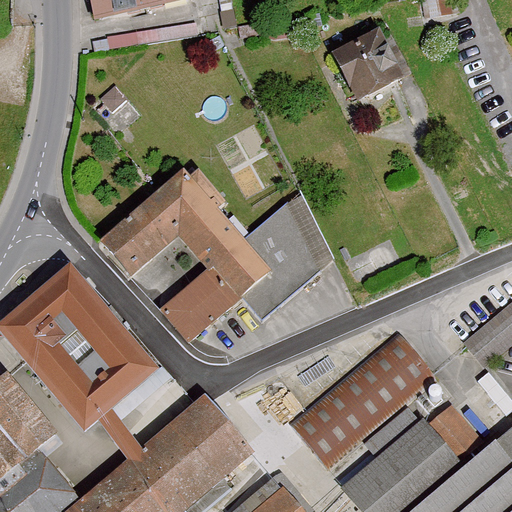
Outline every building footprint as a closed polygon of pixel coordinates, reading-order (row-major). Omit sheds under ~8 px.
[(78,0),(84,22),(184,0),(78,0)] [(423,0),(427,22),(458,17),(455,0),(423,0)] [(305,41),(301,17),(270,21),(273,46),(305,41)] [(347,106),(399,79),(372,28),(320,55),(347,106)] [(144,110),(118,80),(98,98),(123,128),(144,110)] [(237,295),(259,321),(331,262),(295,193),(279,208),(236,243),(233,240),(171,173),(87,245),(122,285),(173,241),(199,270),(152,311),(181,344),(229,302),(229,303),(237,295)] [(0,350),(68,437),(87,421),(118,464),(74,497),(37,456),(0,488),(0,511),(186,511),(252,457),(200,398),(133,448),(105,413),(152,374),(62,266),(0,317),(0,350)] [(484,372),(511,348),(511,301),(461,344),(484,372)] [(327,471),(431,383),(394,338),(289,426),(327,471)] [(0,439),(21,463),(55,434),(3,374),(0,376),(0,439)] [(511,511),(511,420),(481,446),(447,404),(337,492),(353,511),(296,511),(278,489),(251,511),(511,511)] [(0,481),(21,463),(0,439),(0,481)]
